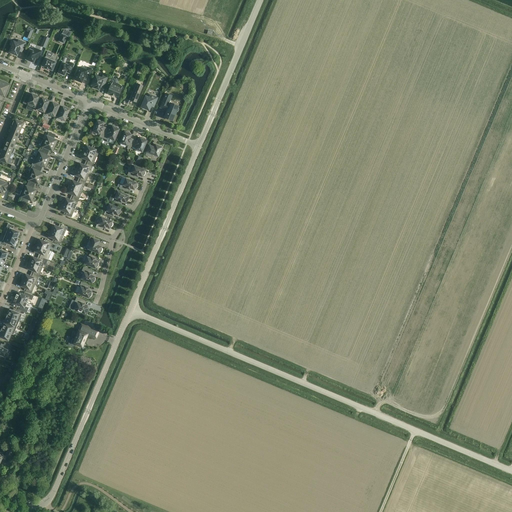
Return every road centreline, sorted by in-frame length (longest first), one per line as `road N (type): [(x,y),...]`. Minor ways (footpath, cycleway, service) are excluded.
road 1 (unclassified): [(511,471),(129,310)]
road 2 (tertiary): [(0,494),(30,506),(48,500),(129,310)]
road 3 (tertiary): [(129,310),(198,146)]
road 4 (tertiary): [(198,146),(260,0)]
